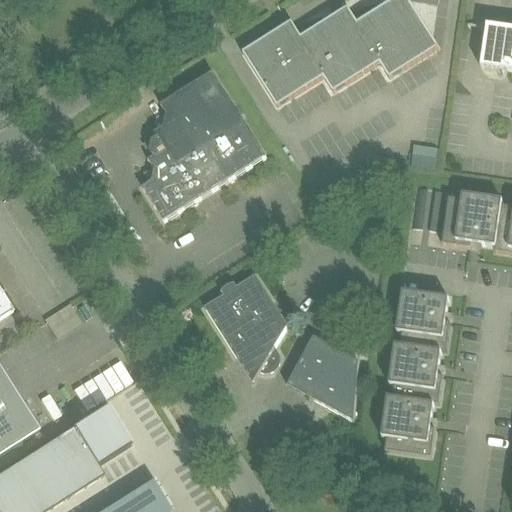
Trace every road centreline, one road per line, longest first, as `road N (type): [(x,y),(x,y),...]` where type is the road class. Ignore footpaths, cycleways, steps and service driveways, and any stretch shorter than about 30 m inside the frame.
road 1 (unclassified): [(260,511),(21,132)]
road 2 (unclassified): [(21,132),(230,0)]
